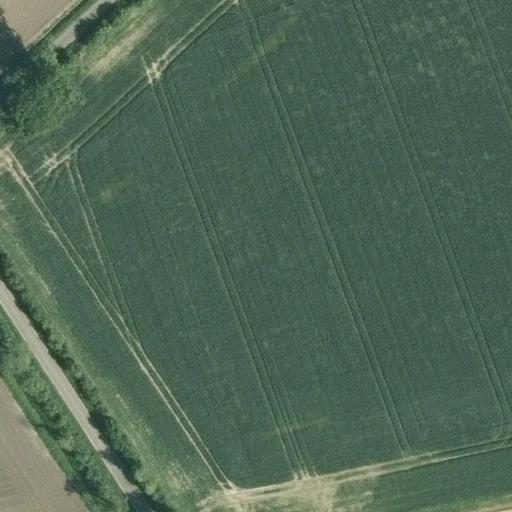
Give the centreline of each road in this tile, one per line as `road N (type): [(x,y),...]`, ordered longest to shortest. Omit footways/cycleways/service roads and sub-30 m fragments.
road 1 (unclassified): [(0,297),(139,511)]
road 2 (unclassified): [(111,0),(0,103)]
